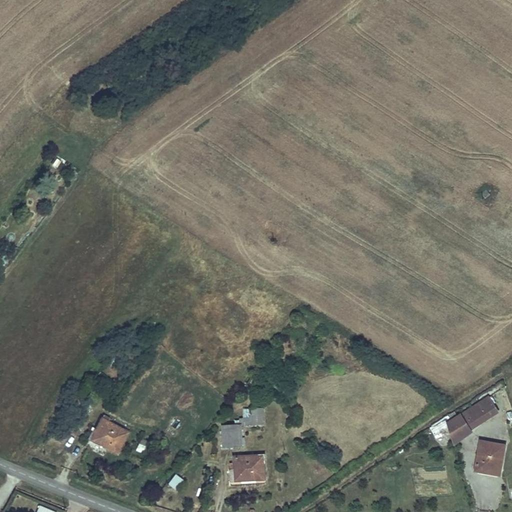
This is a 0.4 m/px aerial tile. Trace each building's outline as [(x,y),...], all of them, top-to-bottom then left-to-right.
[(500,412),(499,410),(489,395),(461,414),(472,430),(500,412)] [(233,420),(233,425),(239,425),(250,424),(264,424),(264,419),(263,408),(243,409),(244,418),(239,418),(239,420),(233,420)] [(447,422),(456,415),(453,411),(430,427),(439,439),(449,431),(447,422)] [(472,433),(459,413),(456,415),(447,422),(449,431),(454,445),(472,433)] [(99,436),(94,445),(118,458),(129,437),(101,421),(95,434),(99,436)] [(239,425),(233,425),(221,425),(222,447),(231,446),(242,446),(241,425),(239,425)] [(90,442),(94,445),(99,436),(95,434),(90,442)] [(505,446),(479,443),(476,473),(487,474),(487,469),(503,471),(505,446)] [(233,456),(234,471),(240,470),(240,481),(266,480),(265,455),(233,456)] [(184,480),(176,474),(169,484),(176,490),(184,480)]
